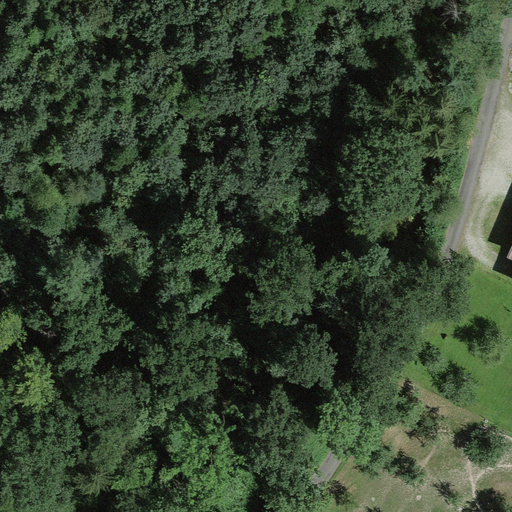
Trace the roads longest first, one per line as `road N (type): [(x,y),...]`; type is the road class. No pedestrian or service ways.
road 1 (track): [(292,511),(422,304),(511,12)]
road 2 (residential): [(164,511),(120,402),(58,337),(0,300)]
